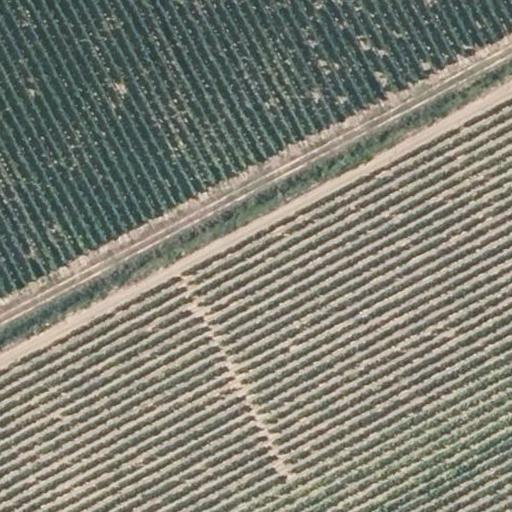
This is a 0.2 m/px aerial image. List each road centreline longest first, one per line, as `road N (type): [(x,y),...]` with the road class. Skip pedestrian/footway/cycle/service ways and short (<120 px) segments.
road 1 (track): [(0,356),(511,84)]
road 2 (track): [(0,312),(511,41)]
